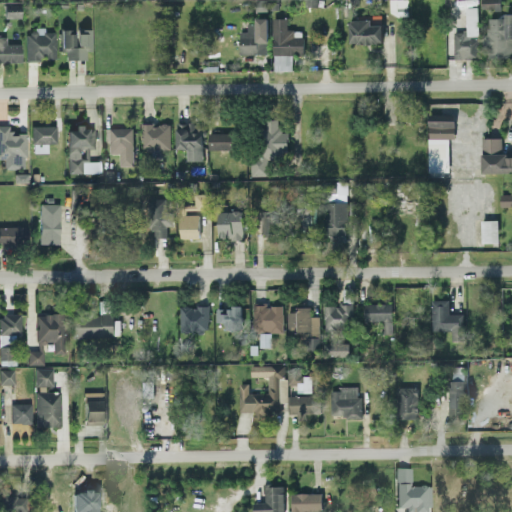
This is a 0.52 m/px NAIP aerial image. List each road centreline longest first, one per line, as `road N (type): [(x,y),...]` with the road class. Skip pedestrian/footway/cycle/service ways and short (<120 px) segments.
road 1 (residential): [(511,268),(0,277)]
road 2 (residential): [(511,450),(0,457)]
road 3 (residential): [(511,83),(0,89)]
